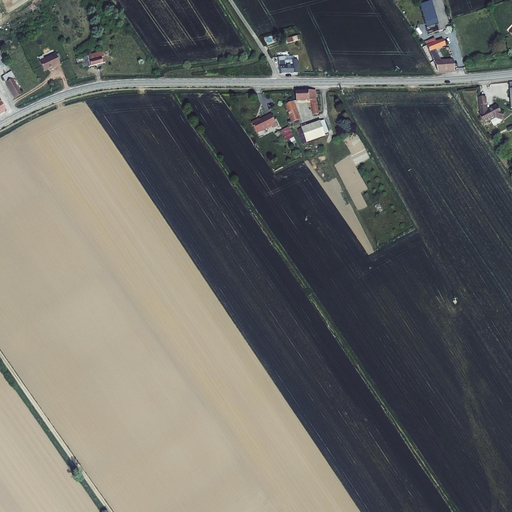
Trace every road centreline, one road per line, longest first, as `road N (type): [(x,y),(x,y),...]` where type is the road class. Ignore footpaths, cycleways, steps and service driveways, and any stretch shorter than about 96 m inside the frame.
road 1 (tertiary): [(277,82),(101,85),(0,125)]
road 2 (tertiary): [(511,74),(277,82)]
road 3 (track): [(0,354),(110,511)]
